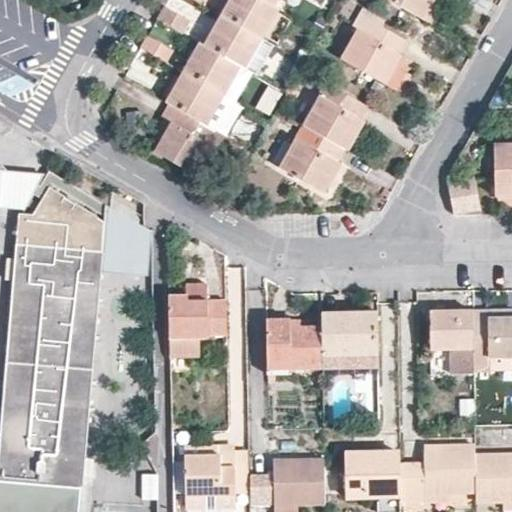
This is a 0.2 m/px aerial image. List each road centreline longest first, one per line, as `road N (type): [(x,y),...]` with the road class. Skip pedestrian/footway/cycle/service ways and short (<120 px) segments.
road 1 (residential): [(61,136),(265,246),(288,253),(386,251)]
road 2 (residential): [(386,251),(511,25)]
road 3 (residential): [(61,136),(60,106),(119,0)]
road 4 (residential): [(386,251),(511,249)]
